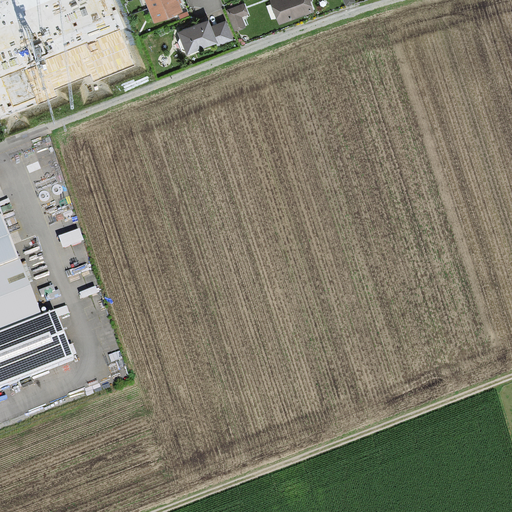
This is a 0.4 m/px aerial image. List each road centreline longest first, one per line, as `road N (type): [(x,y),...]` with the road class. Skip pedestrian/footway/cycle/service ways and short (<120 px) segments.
road 1 (track): [(511,375),(152,511)]
road 2 (track): [(42,128),(394,0)]
road 3 (unknown): [(0,409),(81,376),(87,350),(86,317),(28,171)]
